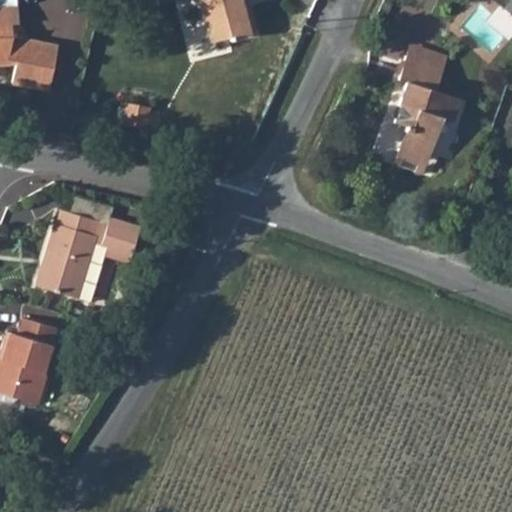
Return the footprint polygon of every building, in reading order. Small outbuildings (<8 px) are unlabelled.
[(155,0),(193,0),(204,37),(224,32),(227,40),(251,33),(242,0),(155,0)] [(0,61),(9,62),(5,85),(44,92),(53,47),(4,38),(4,25),(13,25),(11,6),(0,6),(0,61)] [(456,52),(417,37),(413,51),(451,64),(456,52)] [(450,114),(460,118),(466,99),(444,90),(451,64),(413,51),(404,76),(413,79),(400,118),(416,125),(410,145),(436,155),(450,114)] [(126,123),(150,126),(152,106),(128,103),(126,123)] [(398,160),(430,172),(436,155),(410,145),(403,144),(398,160)] [(41,284),(78,296),(95,241),(104,244),(102,248),(110,250),(129,256),(137,234),(58,210),(53,225),(49,224),(39,258),(48,261),(41,284)] [(110,250),(102,248),(104,244),(95,241),(78,296),(93,301),(110,250)] [(48,261),(39,258),(31,281),(41,284),(48,261)] [(47,375),(43,374),(58,329),(22,317),(17,334),(7,331),(0,353),(0,393),(36,405),(47,375)]
